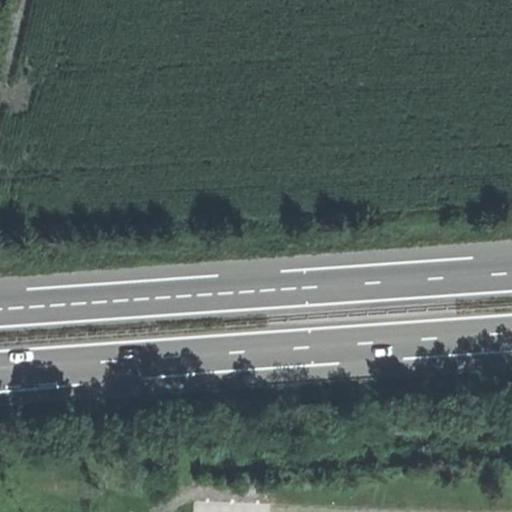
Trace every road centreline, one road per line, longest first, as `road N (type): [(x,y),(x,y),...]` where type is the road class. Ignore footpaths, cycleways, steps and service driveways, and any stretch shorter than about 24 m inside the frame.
road 1 (motorway): [(511,271),(0,306)]
road 2 (motorway): [(0,367),(511,332)]
